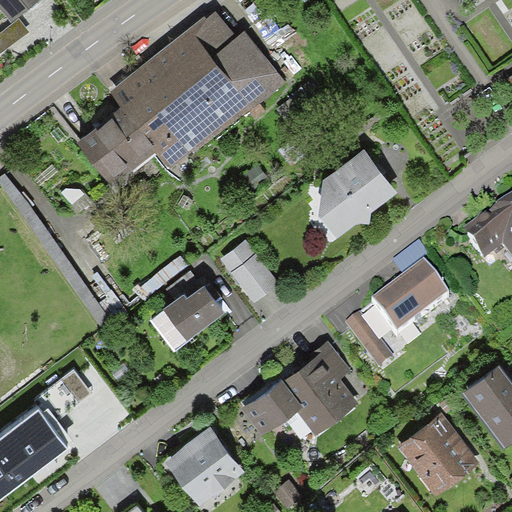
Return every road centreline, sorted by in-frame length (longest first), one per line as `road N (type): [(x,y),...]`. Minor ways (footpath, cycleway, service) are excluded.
road 1 (residential): [(46,511),(511,155)]
road 2 (tertiary): [(0,117),(156,0)]
